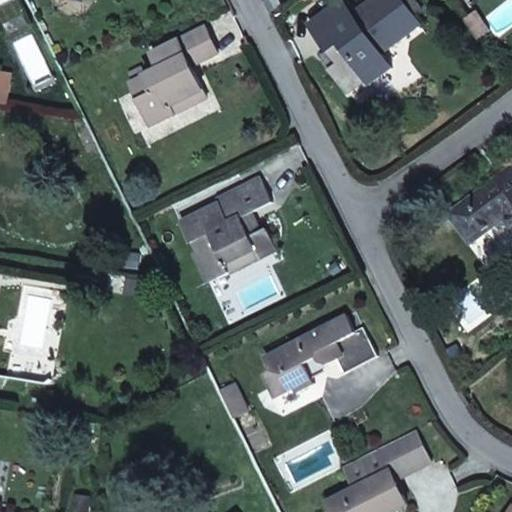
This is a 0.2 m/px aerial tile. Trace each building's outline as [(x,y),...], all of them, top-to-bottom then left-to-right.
[(382,52),(421,23),(403,0),(376,0),(355,16),(344,2),(312,26),(320,38),(332,54),(333,53),(340,62),(332,68),(349,91),(366,78),(370,83),(392,67),(382,52)] [(131,84),(153,127),(176,114),(172,107),(205,91),(193,66),(220,53),(207,27),(153,54),(160,68),(147,76),(135,82),(131,84)] [(131,74),(135,82),(147,76),(142,67),(131,74)] [(209,98),(205,91),(172,107),(176,114),(209,98)] [(511,167),(511,168),(450,214),(472,243),(505,217),(511,226),(511,167)] [(220,204),(182,223),(192,243),(196,241),(201,251),(197,254),(211,283),(232,273),(227,264),(248,253),(251,258),(276,245),(268,228),(261,232),(256,221),(247,225),(243,218),(252,214),(274,203),(262,179),(218,200),(220,204)] [(256,221),(252,214),(243,218),(247,225),(256,221)] [(196,241),(192,243),(197,254),(201,251),(196,241)] [(227,264),(232,273),(278,249),(276,245),(251,258),(248,253),(227,264)] [(366,328),(357,311),(349,315),(267,358),(274,372),(272,373),(267,375),(275,390),(286,394),(297,388),(299,392),(316,383),(313,379),(306,364),(319,357),(321,361),(329,365),(330,365),(340,360),(347,374),(381,357),(366,328)] [(327,372),(329,365),(321,361),(319,357),(306,364),(313,379),(327,372)] [(223,390),(228,398),(241,392),(237,383),(223,390)] [(228,398),(237,417),(250,411),(241,392),(228,398)] [(417,430),(387,445),(396,464),(390,466),(392,471),(397,479),(433,462),(417,430)] [(397,479),(392,471),(390,466),(396,464),(387,445),(344,466),(356,489),(329,503),(333,511),(393,511),(409,504),(397,479)] [(91,511),(94,497),(76,494),(72,511),(91,511)]
